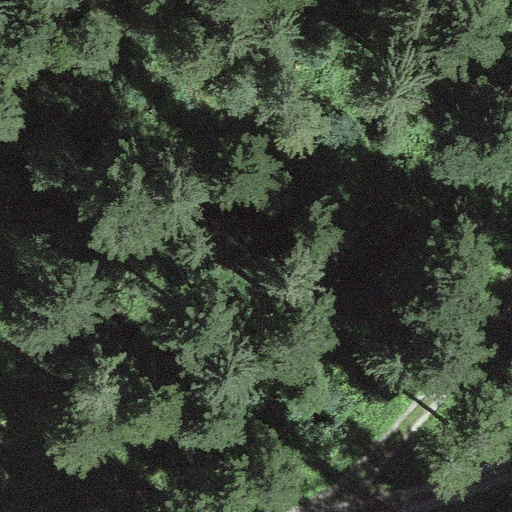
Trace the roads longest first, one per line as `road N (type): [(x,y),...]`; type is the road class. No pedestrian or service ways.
road 1 (track): [(310,511),(414,419),(474,350),(511,285)]
road 2 (track): [(360,511),(511,467)]
